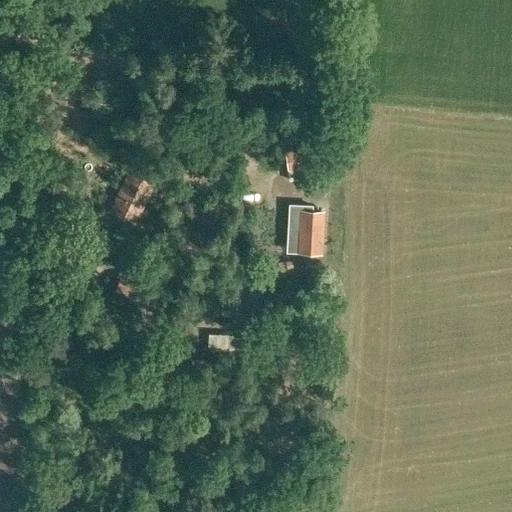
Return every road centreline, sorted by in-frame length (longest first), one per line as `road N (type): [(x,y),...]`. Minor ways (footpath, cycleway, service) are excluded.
road 1 (unknown): [(0,38),(71,66),(209,70)]
road 2 (unclassified): [(0,70),(14,202),(45,267)]
